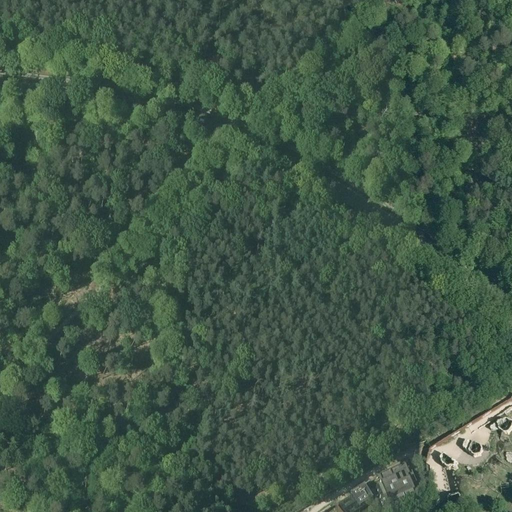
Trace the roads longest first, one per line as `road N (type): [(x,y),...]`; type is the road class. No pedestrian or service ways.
road 1 (secondary): [(511,304),(307,171),(242,139),(97,98),(0,85)]
road 2 (track): [(247,126),(237,153),(0,385)]
road 3 (track): [(0,220),(313,194)]
road 4 (track): [(247,126),(379,0)]
road 5 (track): [(28,511),(6,378)]
